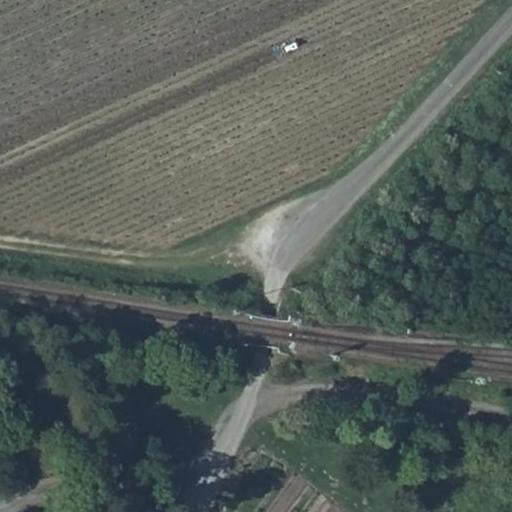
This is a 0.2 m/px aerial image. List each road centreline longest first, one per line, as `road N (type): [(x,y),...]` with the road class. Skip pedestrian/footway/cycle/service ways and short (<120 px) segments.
road 1 (unclassified): [(511,24),(285,266),(247,406),(197,511)]
road 2 (track): [(250,395),(355,392),(511,417)]
